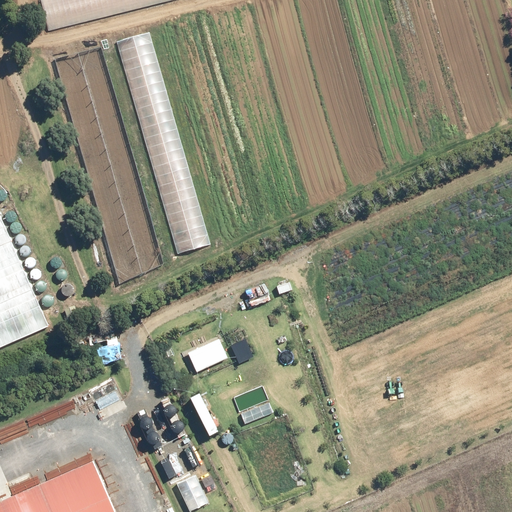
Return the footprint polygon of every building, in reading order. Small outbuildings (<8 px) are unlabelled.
[(42,0),(49,29),(164,0),(42,0)] [(118,284),(161,265),(98,51),(54,64),(118,284)] [(0,350),(51,327),(0,211),(0,350)] [(23,234),(13,239),(37,293),(46,289),(23,234)] [(63,269),(54,273),(58,283),(68,279),(63,269)] [(68,283),(58,289),(65,300),(75,293),(68,283)] [(218,339),(186,354),(195,373),(227,359),(218,339)] [(178,448),(167,453),(174,470),(185,465),(178,448)] [(195,449),(187,454),(195,467),(202,462),(195,449)] [(88,451),(51,468),(54,476),(92,458),(88,451)] [(113,453),(97,460),(114,496),(130,489),(113,453)] [(144,456),(138,459),(159,503),(166,500),(144,456)] [(0,511),(112,511),(92,462),(33,488),(26,473),(5,482),(12,497),(0,502),(0,511)] [(195,474),(176,484),(189,511),(209,503),(195,474)] [(138,511),(131,495),(115,503),(119,511),(138,511)] [(171,511),(168,502),(157,507),(159,511),(171,511)]
